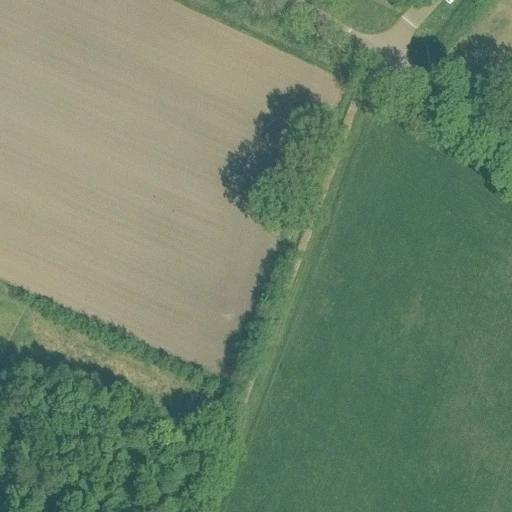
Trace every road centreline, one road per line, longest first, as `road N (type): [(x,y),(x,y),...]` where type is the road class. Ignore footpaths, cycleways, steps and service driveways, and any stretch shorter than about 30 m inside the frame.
road 1 (track): [(378,64),(212,511)]
road 2 (tertiary): [(511,155),(378,64)]
road 3 (tertiary): [(378,64),(259,0)]
